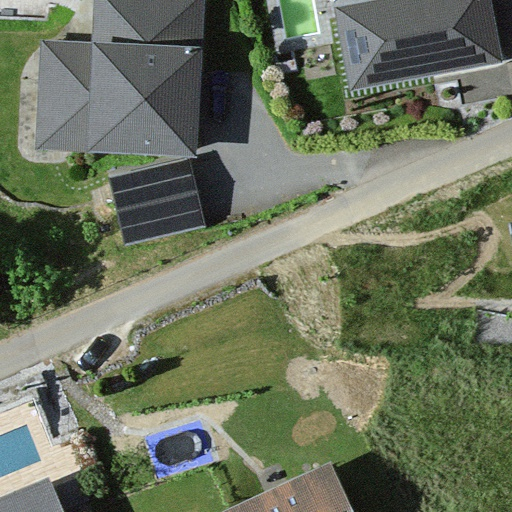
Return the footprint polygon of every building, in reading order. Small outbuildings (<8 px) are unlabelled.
[(198,0),(98,0),(97,51),(44,49),(40,149),(191,156),(198,0)] [(415,0),(416,3),(336,17),(350,96),(497,70),(484,0),(415,0)] [(189,171),(112,186),(122,241),(199,226),(189,171)] [(342,511),(326,477),(249,511),(342,511)] [(58,511),(47,488),(0,508),(0,511),(58,511)]
